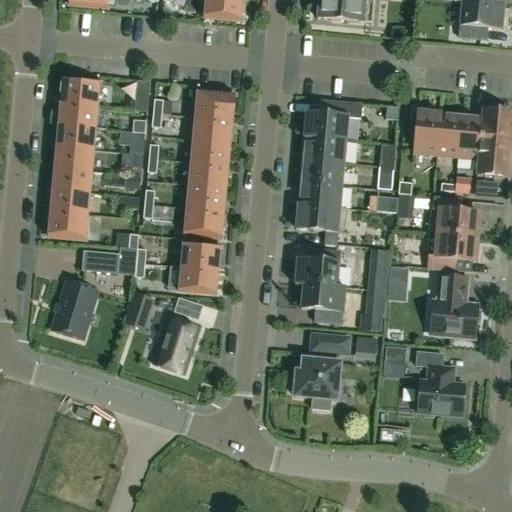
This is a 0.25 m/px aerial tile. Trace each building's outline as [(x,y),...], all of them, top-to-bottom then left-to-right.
[(70,0),(70,6),(115,10),(115,0),(70,0)] [(240,22),(242,0),(206,0),(205,18),(240,22)] [(373,0),(318,0),(317,20),(371,25),(373,0)] [(461,4),(461,5),(458,40),(485,42),(487,30),(501,31),(503,7),(495,6),(495,7),(461,4)] [(405,36),(391,34),(390,41),(404,42),(405,36)] [(96,110),(98,86),(63,83),(61,106),(96,110)] [(197,95),(195,120),(231,123),(233,98),(197,95)] [(139,100),(138,113),(147,114),(148,100),(139,100)] [(152,116),(161,117),(163,103),(154,102),(152,116)] [(303,139),(345,143),(347,122),(354,117),(355,107),(338,105),(337,119),(306,116),(303,139)] [(94,131),(96,110),(61,106),(59,128),(94,131)] [(396,123),(398,110),(386,109),(385,122),(396,123)] [(479,162),(478,162),(477,177),(484,178),(484,179),(485,179),(485,178),(493,179),(494,180),(494,179),(508,180),(511,130),(511,116),(499,115),(500,114),(499,114),(499,115),(491,114),(491,113),(490,113),(490,114),(483,114),(482,120),(483,120),(479,162)] [(436,158),(440,116),(417,114),(413,156),(436,158)] [(160,131),(161,117),(152,116),(151,130),(160,131)] [(452,117),(440,116),(436,158),(457,160),(461,118),(458,118),(459,117),(458,117),(458,118),(453,117),(453,116),(452,117)] [(463,118),(461,118),(457,160),(478,162),(479,162),(483,120),(482,120),(469,119),(469,118),(469,119),(464,118),(464,117),(463,117),(463,118)] [(231,123),(195,120),(193,143),(229,146),(231,123)] [(133,122),(132,135),(144,136),(145,123),(133,122)] [(92,153),(94,131),(59,128),(57,149),(92,153)] [(132,135),(131,134),(129,148),(143,149),(143,148),(144,136),(132,135)] [(345,143),(303,139),(301,162),(343,166),(345,143)] [(193,143),(191,166),(226,169),(229,146),(193,143)] [(148,162),(157,162),(158,148),(149,147),(148,162)] [(90,174),(92,153),(57,149),(55,171),(90,174)] [(142,157),(132,156),(131,166),(134,170),(141,170),(142,157)] [(147,175),(156,176),(157,162),(148,162),(147,175)] [(301,162),(299,185),(341,189),(343,166),(301,162)] [(379,162),(378,169),(392,171),(393,164),(379,162)] [(191,166),(189,188),(224,192),(226,169),(191,166)] [(392,171),(378,169),(377,176),(391,177),(392,171)] [(90,174),(55,171),(53,192),(88,196),(90,174)] [(129,178),(128,190),(139,191),(140,179),(129,178)] [(411,186),(398,184),(397,197),(410,198),(411,186)] [(341,189),(299,185),(297,207),(339,211),(339,210),(341,189)] [(454,194),(455,187),(441,186),(440,193),(454,194)] [(469,189),(455,187),(454,194),(468,196),(469,189)] [(224,192),(189,188),(187,211),(222,214),(224,192)] [(86,217),(88,196),(53,192),(51,214),(86,217)] [(144,207),(153,208),(154,194),(145,193),(144,207)] [(397,205),(412,207),(413,198),(410,198),(397,197),(397,201),(397,205)] [(138,200),(127,199),(125,211),(137,212),(138,200)] [(436,236),(477,240),(478,231),(479,231),(478,231),(480,216),(459,214),(460,202),(433,200),(432,212),(430,211),(428,236),(436,237),(436,236)] [(142,221),(151,221),(153,208),(144,207),(142,221)] [(339,211),(297,207),(295,231),(325,234),(324,246),(336,247),(337,235),(344,236),(346,211),(339,210),(339,211)] [(397,208),(382,207),(381,215),(396,216),(397,208)] [(187,211),(184,235),(220,239),(222,214),(187,211)] [(84,241),(86,217),(51,214),(48,237),(84,241)] [(436,236),(436,237),(434,258),(428,257),(426,271),(454,273),(455,261),(475,263),(477,248),(478,248),(477,247),(477,240),(436,236)] [(128,251),(137,252),(138,238),(129,237),(128,251)] [(347,239),(346,251),(365,252),(365,240),(347,239)] [(216,273),(218,251),(183,247),(181,270),(216,273)] [(371,251),(369,271),(387,273),(389,253),(371,251)] [(146,253),(137,252),(135,266),(144,267),(146,253)] [(336,290),(336,289),(340,254),(312,252),(311,264),(297,262),(294,287),(302,288),(302,287),(336,290)] [(119,257),(83,254),(81,274),(117,277),(119,257)] [(144,267),(135,266),(134,280),(143,280),(144,267)] [(216,273),(181,270),(179,292),(214,296),(216,273)] [(403,289),(405,272),(391,271),(390,287),(403,289)] [(479,325),(480,314),(480,313),(477,312),(477,308),(461,306),(462,298),(465,299),(466,281),(439,278),(437,304),(432,303),(429,336),(474,340),(475,326),(478,325),(479,325)] [(96,294),(66,285),(51,333),(82,342),(96,294)] [(302,287),(302,288),(300,311),(315,312),(313,324),(341,326),(344,290),(336,289),(336,290),(302,287)] [(153,303),(134,297),(125,326),(143,332),(153,303)] [(378,335),(379,317),(360,315),(358,333),(378,335)] [(198,332),(168,322),(153,367),(184,377),(198,332)] [(290,393),(294,394),(293,399),(312,400),(311,411),(329,413),(330,402),(335,403),(339,366),(334,365),(335,356),(347,358),(349,341),(311,337),(310,354),(312,354),(311,363),(302,362),(301,375),(296,374),(295,379),(291,379),(290,393)] [(405,351),(386,350),(384,365),(404,367),(405,351)] [(461,419),(464,387),(452,386),(453,371),(441,370),(442,356),(416,354),(415,368),(428,369),(426,383),(420,383),(419,396),(415,399),(414,408),(417,411),(417,415),(420,415),(423,419),(432,420),(436,416),(461,419)]
